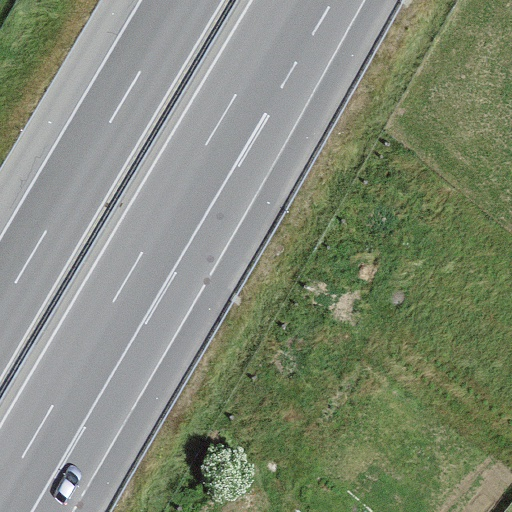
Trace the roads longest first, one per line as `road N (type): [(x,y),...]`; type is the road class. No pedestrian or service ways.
road 1 (motorway): [(0,495),(290,0)]
road 2 (motorway): [(180,0),(0,305)]
road 3 (motorway): [(123,0),(0,206)]
